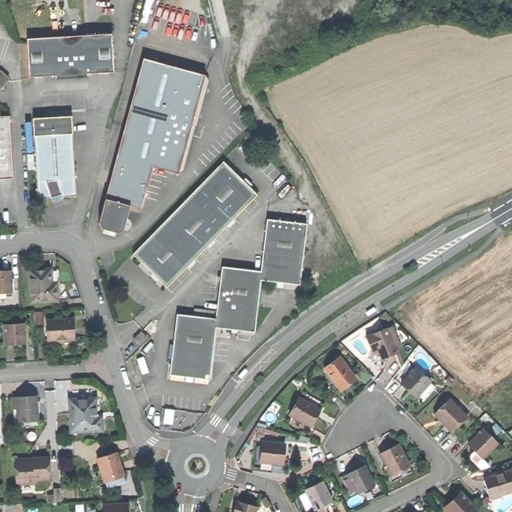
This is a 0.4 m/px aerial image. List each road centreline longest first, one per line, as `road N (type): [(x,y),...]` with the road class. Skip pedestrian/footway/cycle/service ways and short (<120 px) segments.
road 1 (secondary): [(473,231),(430,248),(311,321),(266,359),(199,443)]
road 2 (secondary): [(216,453),(246,406),(298,354),(473,231)]
road 3 (residential): [(369,511),(436,478),(440,459),(391,413),(376,409),(358,419),(339,450)]
road 4 (unclassified): [(26,241),(16,69),(0,45)]
road 5 (residential): [(26,241),(64,241),(81,255),(118,369)]
